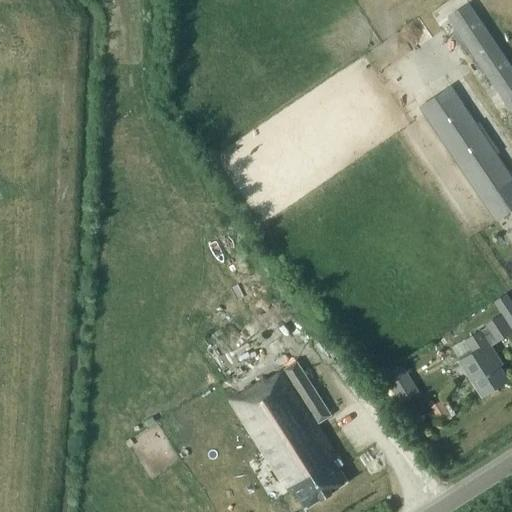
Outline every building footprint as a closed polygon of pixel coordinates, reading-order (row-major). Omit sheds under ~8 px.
[(448,17),(511,112),(511,66),(469,2),(448,17)] [(420,107),(497,220),(511,209),(511,175),(451,86),(420,107)] [(511,302),(506,294),(495,301),(507,320),(511,316),(511,302)] [(496,340),(511,330),(501,314),(485,324),(486,326),(465,340),(472,352),(459,360),(481,395),(507,378),(494,359),(497,357),(487,343),(494,338),(496,340)] [(332,491),(347,481),(338,467),(342,464),(317,424),(330,415),(296,362),(268,380),(266,377),(230,400),(280,479),(282,477),(290,490),(293,488),(305,508),(321,497),(322,498),(332,492),(332,491)] [(401,403),(419,391),(403,363),(384,375),(401,403)] [(441,400),(431,406),(440,421),(450,414),(441,400)]
